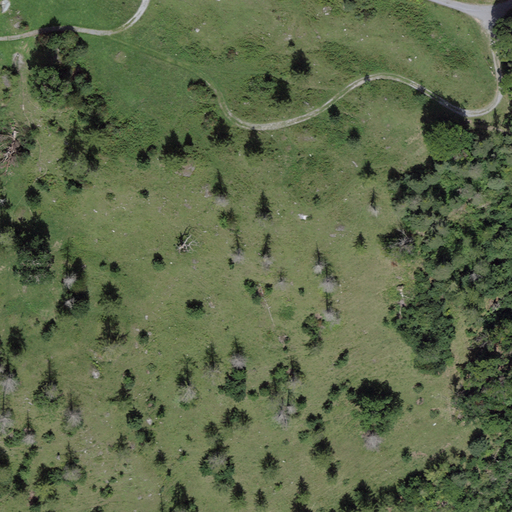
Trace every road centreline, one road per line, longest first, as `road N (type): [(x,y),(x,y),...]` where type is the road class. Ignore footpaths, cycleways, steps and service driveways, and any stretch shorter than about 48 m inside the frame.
road 1 (track): [(484,13),(501,90),(492,105),(459,112),(410,82),(374,76),(279,125),(246,125),(185,66),(102,33)]
road 2 (track): [(0,39),(122,28),(146,0)]
